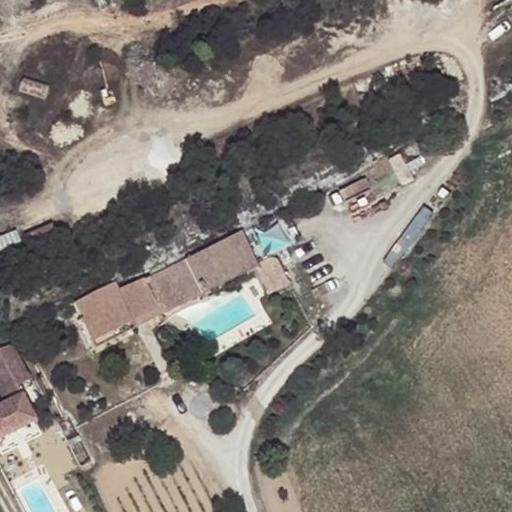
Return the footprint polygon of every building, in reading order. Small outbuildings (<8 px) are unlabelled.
[(277,251),(299,243),(291,224),(269,232),(277,251)] [(256,265),(262,262),(244,227),(143,280),(157,307),(161,314),(256,265)] [(277,253),(262,262),(256,265),(258,268),(279,256),(277,253)] [(291,279),(279,256),(258,268),(269,290),(291,279)] [(157,307),(143,280),(119,293),(116,286),(73,309),(75,312),(90,341),(157,307)] [(161,314),(157,307),(90,341),(94,349),(161,314)] [(53,341),(30,352),(37,367),(60,354),(53,341)] [(0,408),(0,440),(36,423),(23,397),(19,388),(32,382),(14,344),(0,350),(0,392),(6,405),(0,408)]
